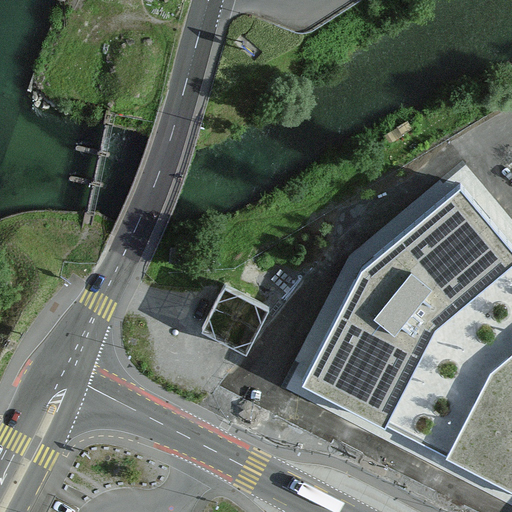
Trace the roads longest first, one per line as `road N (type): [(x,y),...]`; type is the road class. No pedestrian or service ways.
road 1 (tertiary): [(208,0),(152,185),(58,378)]
road 2 (tertiary): [(58,378),(202,447)]
road 3 (tertiary): [(202,447),(331,511)]
road 4 (tertiary): [(58,378),(0,502)]
